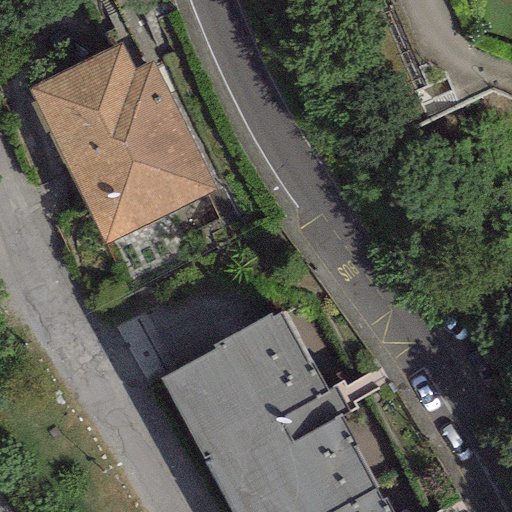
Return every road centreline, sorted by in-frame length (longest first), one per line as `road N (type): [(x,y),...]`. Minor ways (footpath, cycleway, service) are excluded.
road 1 (unclassified): [(210,0),(274,127),(511,509)]
road 2 (residential): [(0,161),(189,511)]
